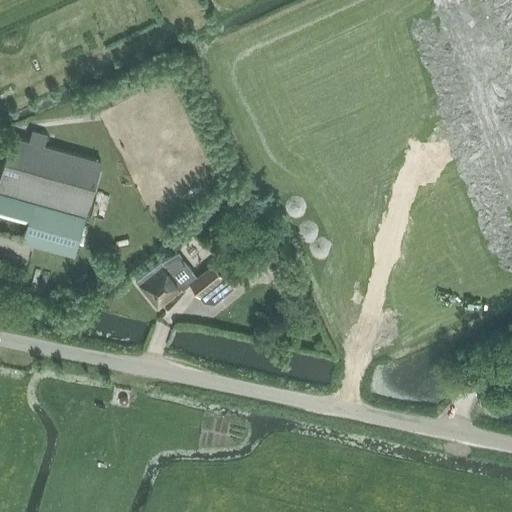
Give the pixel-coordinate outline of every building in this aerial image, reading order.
[(107,110),(99,113),(111,139),(110,140),(155,138),(171,131),(168,123),(185,122),(177,105),(177,106),(169,90),(155,90),(159,98),(150,102),(138,102),(138,104),(122,105),(122,109),(107,110)] [(0,214),(29,222),(23,243),(74,257),(79,236),(85,216),(94,184),(102,161),(45,144),(47,134),(32,130),(29,139),(12,135),(5,159),(0,175),(0,214)] [(147,213),(174,201),(155,159),(128,171),(147,213)] [(276,237),(255,256),(269,272),(290,253),(276,237)] [(182,289),(190,283),(197,277),(178,251),(159,263),(136,282),(157,309),(182,289)] [(197,277),(190,283),(200,295),(223,276),(213,264),(197,277)] [(92,281),(98,290),(113,280),(107,271),(92,281)]
